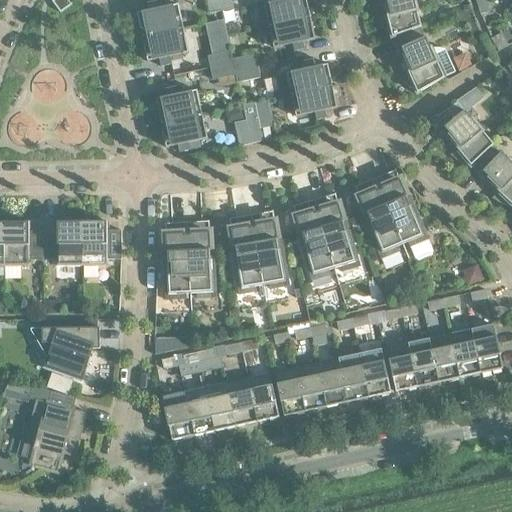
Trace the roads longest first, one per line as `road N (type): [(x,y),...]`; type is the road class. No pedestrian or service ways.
road 1 (residential): [(130,511),(511,427)]
road 2 (residential): [(109,511),(137,360),(139,177)]
road 3 (residential): [(139,177),(269,164),(384,121)]
road 4 (residential): [(511,278),(495,246),(384,121)]
road 5 (residential): [(139,177),(102,0)]
road 6 (residential): [(384,121),(511,52)]
road 7 (residential): [(0,179),(139,177)]
road 8 (residential): [(384,121),(339,0)]
